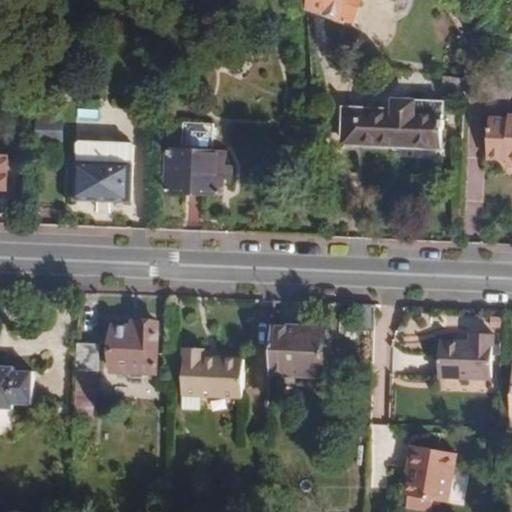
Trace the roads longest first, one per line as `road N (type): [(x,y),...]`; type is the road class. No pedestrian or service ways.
road 1 (tertiary): [(0,258),(511,280)]
road 2 (unknown): [(387,275),(369,426)]
